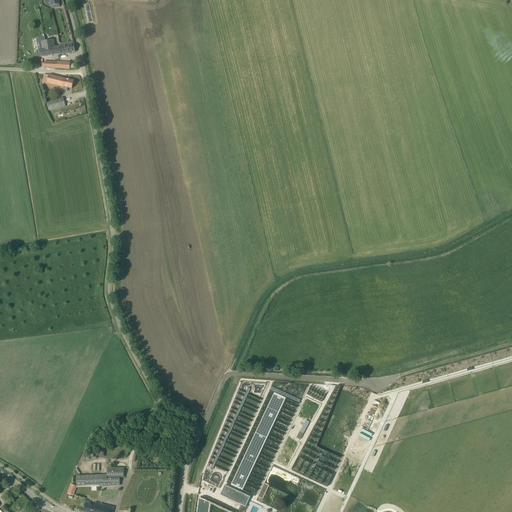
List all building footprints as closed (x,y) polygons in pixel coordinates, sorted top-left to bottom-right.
[(51,47),(54,47),(53,39),(40,41),(42,48),(39,49),(40,57),(53,55),(51,47)] [(60,46),(61,54),(75,52),(74,44),(60,46)] [(51,47),(53,55),(61,54),(60,46),(54,47),(51,47)] [(72,89),(74,81),(49,75),(48,75),(44,74),(42,82),(43,82),(42,86),(46,87),(45,88),(62,92),(63,90),(67,91),(68,88),(72,89)] [(65,106),(63,97),(46,102),(49,110),(65,106)] [(232,482),(231,485),(242,490),(245,485),(247,481),(249,476),(251,472),(254,466),(255,463),(258,457),(260,453),(262,448),(264,444),(267,439),(268,435),(271,429),(273,426),(275,420),(277,416),(280,411),(281,407),(284,402),(286,398),(298,404),(301,400),(286,393),(271,386),(269,391),(274,393),(273,395),(272,396),(271,397),(271,399),(270,400),(269,403),(268,404),(268,406),(266,408),(266,410),(265,411),(264,414),(263,415),(262,417),(261,419),(261,421),(260,422),(259,425),(258,426),(257,427),(256,430),(255,431),(255,433),(254,435),(253,437),(252,438),(251,441),(250,442),(250,444),(248,446),(248,448),(247,449),(246,452),(245,453),(245,455),(243,457),(243,459),(242,460),(241,463),(240,464),(239,466),(238,468),(238,470),(237,471),(236,474),(235,475),(234,476),(233,479),(232,480),(232,482)] [(212,465),(210,468),(212,469),(214,466),(217,460),(218,457),(221,451),(223,448),(225,443),(227,439),(229,433),(231,430),(234,424),(235,421),(238,415),(239,412),(242,406),(244,403),(246,397),(248,394),(250,389),(248,387),(245,393),(244,396),(241,402),(240,405),(237,411),(235,414),(233,420),(231,423),(229,429),(227,432),(224,438),(223,441),(220,447),(219,450),(216,456),(214,459),(212,465)] [(300,440),(309,422),(306,420),(301,429),(296,438),(299,439),(300,440)] [(99,486),(109,486),(120,485),(119,477),(123,477),(123,468),(107,468),(107,475),(76,476),(76,486),(99,485),(99,486)] [(264,483),(258,497),(262,499),(268,486),(264,483)] [(76,486),(71,484),(67,493),(73,495),(76,486)] [(234,490),(226,486),(224,490),(232,494),(234,490)] [(86,502),(86,503),(85,503),(83,511),(86,511),(112,511),(114,507),(94,502),(94,505),(90,505),(91,504),(90,502),(87,502),(86,502)]
